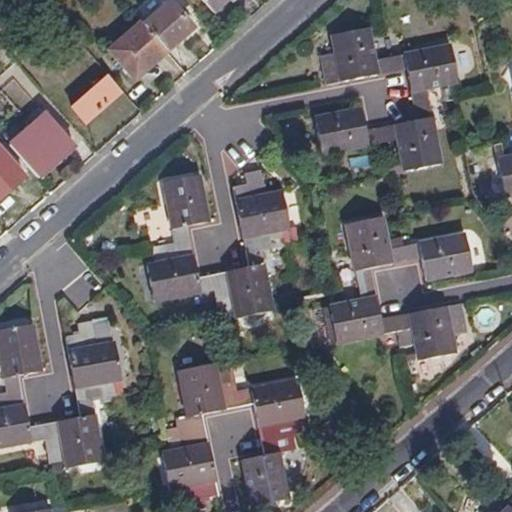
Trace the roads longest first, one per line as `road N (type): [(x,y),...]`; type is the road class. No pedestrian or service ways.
road 1 (residential): [(0,267),(303,0)]
road 2 (residential): [(338,511),(511,360)]
